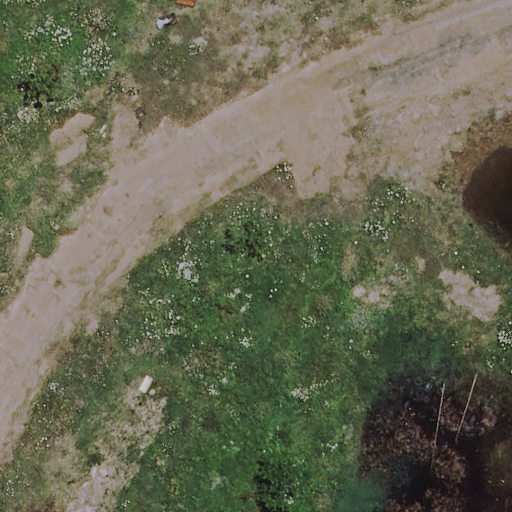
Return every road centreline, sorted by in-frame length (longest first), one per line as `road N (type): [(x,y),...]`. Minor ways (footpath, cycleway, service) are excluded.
road 1 (unknown): [(342,0),(359,511)]
road 2 (unknown): [(0,50),(118,0)]
